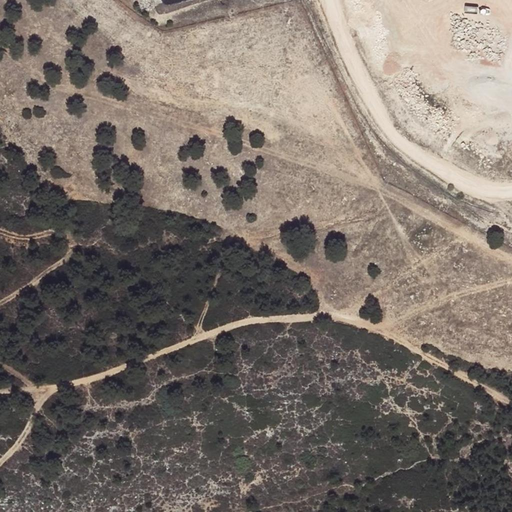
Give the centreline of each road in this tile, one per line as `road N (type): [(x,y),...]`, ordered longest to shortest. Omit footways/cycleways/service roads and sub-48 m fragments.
road 1 (track): [(511,401),(396,336),(334,313),(246,320),(100,376),(0,393)]
road 2 (track): [(0,231),(33,236),(51,227),(68,240),(69,252),(0,301)]
road 3 (track): [(511,284),(447,297),(377,328)]
